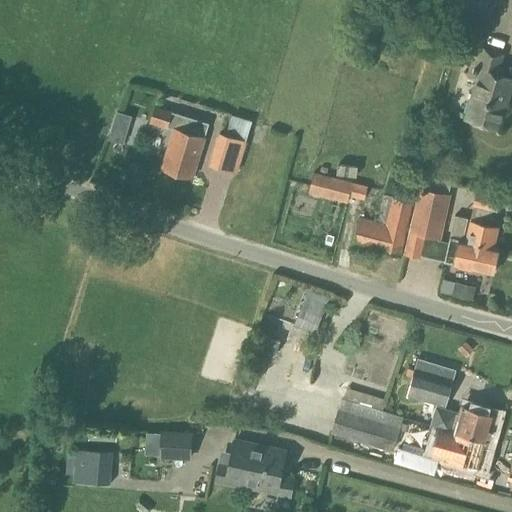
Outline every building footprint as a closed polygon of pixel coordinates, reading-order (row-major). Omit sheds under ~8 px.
[(405,0),(489,25),(496,0),(405,0)] [(500,129),(511,89),(511,79),(498,76),(503,56),(477,48),(468,76),(478,79),(466,118),(500,129)] [(370,64),(391,63),(391,50),(369,51),(370,64)] [(193,178),(206,137),(210,124),(155,107),(150,122),(168,128),(174,129),(162,169),(179,174),(180,177),(186,179),(189,177),(193,178)] [(117,113),(114,123),(128,127),(132,117),(120,114),(117,113)] [(210,165),(227,170),(237,173),(246,143),(220,135),(210,165)] [(309,192),(348,203),(353,184),(314,174),(309,192)] [(426,235),(440,239),(450,194),(421,188),(406,254),(420,258),(426,235)] [(473,207),(474,207),(491,211),(498,213),(501,197),(476,191),(473,207)] [(353,246),(400,258),(412,203),(393,197),(392,198),(384,196),(378,222),(360,218),(353,246)] [(471,220),(489,224),(491,211),(474,207),(471,220)] [(470,220),(465,243),(463,243),(468,219),(455,216),(447,253),(457,255),(454,265),(494,274),(499,250),(494,250),(499,227),(489,224),(471,220),(470,220)] [(260,310),(283,317),(294,285),(271,277),(260,310)] [(473,301),(476,287),(456,283),(453,297),(473,301)] [(295,325),(315,333),(329,299),(309,291),(295,325)] [(340,368),(378,382),(401,319),(363,305),(340,368)] [(264,324),(260,336),(264,337),(275,340),(278,328),(264,324)] [(264,337),(261,349),(277,353),(280,341),(275,340),(264,337)] [(446,407),(453,381),(415,370),(407,395),(446,407)] [(382,411),(355,403),(342,399),(331,433),(393,452),(403,417),(382,411)] [(462,407),(459,415),(438,409),(433,426),(434,427),(454,432),(489,441),(496,417),(462,407)] [(447,458),(481,468),(489,441),(454,432),(434,427),(433,430),(410,423),(405,439),(449,451),(447,458)] [(165,428),(165,453),(193,453),(194,429),(165,428)] [(218,475),(216,483),(292,498),(296,477),(282,474),(284,459),(286,454),(235,443),(232,462),(218,460),(214,474),(218,475)] [(153,473),(150,448),(124,452),(128,477),(153,473)] [(115,483),(115,463),(79,461),(79,481),(115,483)]
